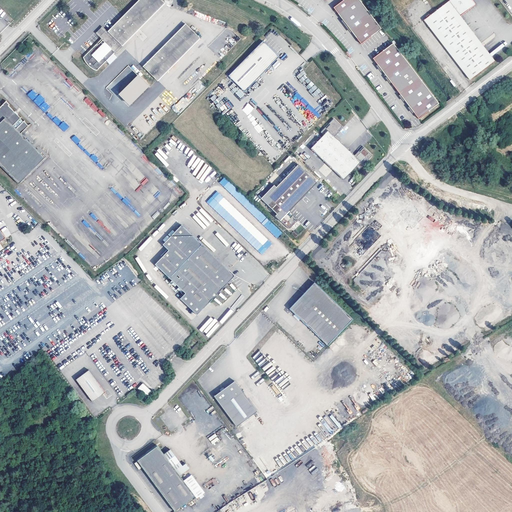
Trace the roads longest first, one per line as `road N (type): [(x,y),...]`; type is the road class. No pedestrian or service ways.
road 1 (unclassified): [(403,147),(143,418)]
road 2 (unclassified): [(403,147),(334,50),(274,0)]
road 3 (unclassified): [(511,63),(403,147)]
road 4 (unclassified): [(511,206),(432,181),(403,147)]
